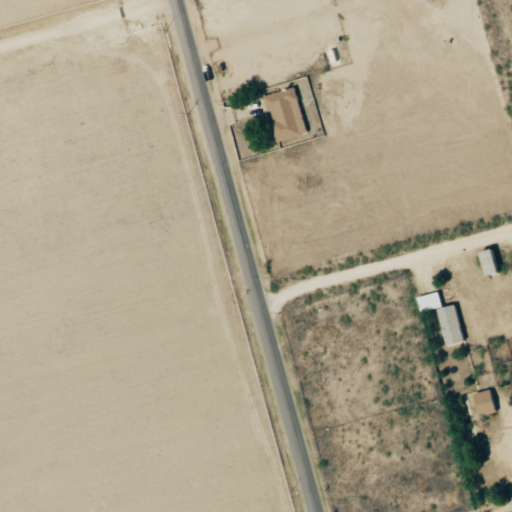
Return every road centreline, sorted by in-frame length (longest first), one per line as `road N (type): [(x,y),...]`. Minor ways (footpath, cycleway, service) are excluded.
road 1 (tertiary): [(319,511),(177,0)]
road 2 (residential): [(0,44),(154,0)]
